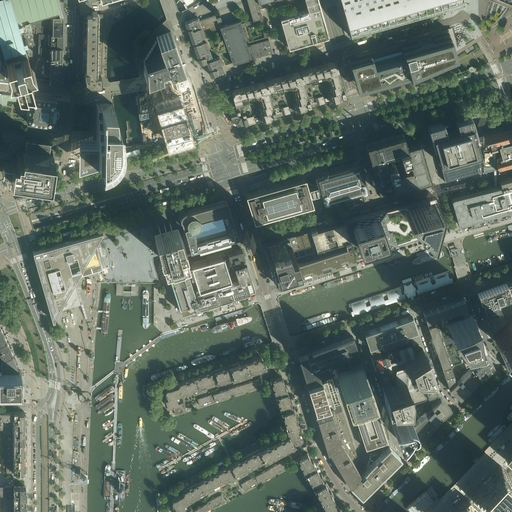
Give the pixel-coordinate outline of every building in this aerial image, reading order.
[(12,3),(11,0),(0,0),(0,81),(13,83),(15,83),(12,73),(5,75),(6,66),(4,59),(26,52),(25,48),(29,46),(27,39),(23,40),(21,34),(21,32),(12,3)] [(11,0),(12,3),(21,32),(31,33),(31,27),(29,20),(47,15),(63,15),(58,0),(11,0)] [(260,9),(257,0),(246,0),(248,5),(247,6),(247,7),(249,13),(250,12),(253,20),(262,18),(260,9)] [(274,0),(257,0),(260,9),(276,4),(274,0)] [(328,37),(317,0),(304,0),(305,2),(307,10),(279,18),(288,48),(328,37)] [(339,0),(340,3),(343,12),(345,20),(346,24),(348,29),(350,36),(358,33),(365,31),(373,29),(388,25),(393,23),(402,21),(403,20),(411,18),(433,12),(441,10),(448,7),(464,3),(463,0),(339,0)] [(92,14),(92,12),(92,8),(92,6),(87,6),(79,6),(79,14),(92,14)] [(511,9),(510,9),(501,20),(511,12),(511,9)] [(102,72),(102,43),(103,14),(97,14),(97,12),(92,12),(92,14),(79,14),(79,28),(79,29),(78,79),(78,81),(86,81),(85,85),(101,86),(101,76),(100,76),(100,72),(102,72)] [(215,15),(199,21),(203,32),(204,34),(220,29),(219,27),(222,26),(222,24),(218,14),(215,15)] [(29,20),(31,27),(36,27),(36,33),(39,33),(44,33),(62,34),(63,15),(47,15),(29,20)] [(203,32),(199,21),(198,17),(185,22),(186,27),(188,27),(189,29),(189,31),(188,31),(190,36),(203,32)] [(254,62),(254,61),(255,61),(254,58),(272,53),(262,18),(253,20),(251,21),(241,24),(240,20),(234,22),(234,20),(230,21),(227,23),(227,24),(222,26),(219,27),(220,29),(233,64),(250,59),(250,62),(251,62),(252,62),(254,62)] [(408,74),(455,55),(453,50),(452,47),(449,36),(449,33),(448,31),(447,29),(399,42),(355,55),(356,57),(348,59),(349,62),(350,65),(357,89),(362,88),(365,87),(398,77),(405,75),(408,74)] [(182,63),(171,31),(158,35),(156,36),(157,38),(144,60),(145,76),(182,63)] [(208,45),(204,34),(203,32),(190,36),(191,41),(193,40),(194,44),(193,45),(195,50),(208,45)] [(62,46),(62,34),(44,33),(39,33),(38,46),(62,46)] [(213,59),(208,45),(195,50),(197,57),(198,56),(199,58),(198,59),(200,64),(204,62),(213,59)] [(62,61),(62,47),(62,46),(38,46),(38,58),(44,58),(44,60),(62,61)] [(5,75),(12,73),(15,83),(32,85),(33,84),(33,83),(34,82),(34,81),(34,80),(33,75),(31,67),(34,66),(29,60),(26,52),(4,59),(6,66),(5,75)] [(213,59),(204,62),(206,62),(208,68),(210,68),(210,70),(209,70),(211,76),(224,71),(219,57),(213,59)] [(62,61),(44,60),(44,75),(50,75),(50,77),(62,78),(62,75),(62,63),(62,61)] [(265,79),(266,81),(265,81),(263,80),(234,89),(233,91),(232,91),(231,93),(233,100),(232,100),(231,101),(232,102),(232,103),(233,104),(236,111),(231,113),(230,113),(233,123),(234,123),(237,125),(238,126),(260,119),(272,116),(271,115),(275,114),(282,112),(282,113),(295,110),(306,106),(306,105),(310,104),(317,102),(317,103),(329,100),(341,97),(340,95),(344,93),(336,61),(335,61),(332,60),(300,69),(301,71),(300,71),(298,70),(265,79)] [(35,75),(33,75),(34,80),(34,81),(34,82),(33,83),(49,84),(49,83),(49,82),(50,79),(35,78),(35,75)] [(188,79),(152,89),(167,140),(191,134),(187,122),(194,119),(198,114),(194,99),(193,99),(188,79)] [(0,93),(0,104),(6,105),(7,105),(7,101),(8,100),(16,102),(20,102),(25,103),(25,102),(28,100),(30,101),(31,97),(21,96),(22,96),(20,96),(11,95),(10,95),(1,93),(0,93)] [(31,97),(30,101),(30,103),(29,103),(29,106),(27,116),(28,116),(27,122),(53,126),(53,125),(54,119),(56,108),(57,102),(56,102),(56,101),(57,101),(31,97)] [(116,137),(114,119),(113,119),(112,119),(111,105),(99,104),(98,104),(94,104),(94,114),(93,115),(93,116),(93,117),(94,117),(94,137),(90,137),(74,137),(74,164),(91,159),(97,157),(97,161),(98,161),(99,161),(101,160),(102,159),(103,159),(105,158),(106,157),(107,156),(108,155),(109,154),(110,153),(111,151),(112,150),(113,149),(114,148),(114,146),(115,145),(115,144),(115,142),(116,141),(116,139),(116,138),(116,137)] [(482,152),(482,133),(476,135),(475,133),(472,123),(471,120),(470,116),(470,115),(454,119),(455,121),(456,124),(457,128),(455,128),(454,128),(453,128),(452,129),(449,130),(448,130),(448,129),(448,130),(447,130),(446,130),(446,131),(445,131),(444,128),(443,124),(442,121),(426,125),(432,146),(434,145),(435,148),(437,157),(439,162),(441,169),(443,179),(444,181),(470,174),(478,172),(482,170),(482,152)] [(511,124),(482,133),(482,152),(482,170),(495,168),(511,163),(511,124)] [(367,148),(374,173),(374,174),(376,180),(376,182),(377,182),(379,188),(384,187),(387,197),(411,191),(410,187),(417,185),(418,189),(419,189),(418,185),(424,183),(426,187),(432,186),(431,181),(432,181),(430,173),(429,174),(427,167),(428,167),(427,166),(425,160),(426,159),(421,143),(407,147),(407,145),(405,137),(404,135),(404,133),(366,144),(366,146),(367,148)] [(50,141),(26,137),(24,147),(20,147),(20,151),(16,150),(16,154),(11,153),(10,161),(4,160),(3,160),(2,160),(2,161),(3,161),(2,168),(1,168),(1,169),(2,169),(6,169),(5,173),(9,173),(8,178),(16,179),(17,179),(23,180),(24,180),(32,181),(33,174),(40,174),(40,175),(41,175),(49,176),(50,168),(52,152),(48,151),(50,141)] [(358,162),(315,174),(318,184),(320,192),(323,201),(366,189),(358,162)] [(511,207),(511,176),(498,180),(500,186),(450,198),(457,223),(511,207)] [(452,185),(469,181),(468,176),(450,180),(452,185)] [(305,179),(256,193),(246,196),(254,222),(313,205),(310,195),(307,187),(306,181),(307,181),(306,180),(305,180),(305,179)] [(0,218),(2,217),(5,213),(19,209),(25,207),(29,208),(31,208),(32,212),(45,209),(68,202),(67,198),(66,192),(63,184),(60,185),(59,185),(58,182),(0,199),(0,218)] [(387,197),(384,187),(379,188),(382,199),(387,197)] [(366,191),(360,192),(362,200),(363,200),(364,201),(369,200),(366,191)] [(434,196),(385,209),(396,243),(399,242),(408,240),(410,239),(417,237),(419,236),(422,235),(431,232),(433,231),(443,228),(443,226),(441,221),(441,219),(439,214),(438,211),(437,206),(436,204),(435,199),(434,196)] [(234,224),(231,216),(227,202),(226,200),(185,211),(185,210),(184,211),(184,212),(183,213),(182,214),(181,215),(181,216),(181,217),(181,218),(179,219),(180,220),(181,220),(184,231),(189,250),(238,236),(236,232),(234,224)] [(344,220),(343,220),(349,238),(354,256),(355,256),(355,255),(373,250),(379,248),(395,243),(395,244),(396,243),(385,209),(384,209),(344,220)] [(315,228),(310,229),(316,249),(349,238),(343,220),(340,221),(333,223),(315,228)] [(189,250),(184,231),(179,232),(176,221),(152,228),(155,239),(154,239),(157,248),(158,247),(161,258),(167,256),(167,257),(179,254),(179,253),(185,251),(184,251),(189,250)] [(267,243),(262,245),(270,269),(270,271),(273,279),(273,280),(274,282),(274,283),(355,257),(354,256),(349,238),(316,249),(310,229),(296,233),(279,238),(266,241),(267,243)] [(511,231),(490,238),(491,242),(511,236),(511,231)] [(82,276),(95,272),(105,269),(97,248),(103,237),(105,235),(106,235),(105,233),(34,251),(48,299),(54,320),(54,321),(57,320),(58,318),(62,308),(82,302),(77,285),(74,278),(82,276)] [(245,259),(241,248),(227,252),(222,253),(222,254),(223,253),(226,265),(232,264),(245,259)] [(227,266),(226,265),(223,253),(222,254),(222,253),(191,262),(190,262),(190,263),(185,264),(193,288),(198,286),(198,287),(230,277),(226,266),(227,266)] [(249,273),(245,259),(232,264),(237,277),(249,273)] [(193,288),(185,264),(185,263),(181,264),(181,265),(167,269),(181,312),(185,311),(185,312),(191,310),(195,308),(199,307),(193,288)] [(400,288),(348,306),(351,317),(453,282),(449,271),(413,284),(411,279),(398,283),(400,288)] [(249,273),(237,277),(214,284),(220,301),(246,292),(249,291),(249,290),(254,289),(249,273)] [(505,282),(477,292),(484,312),(490,310),(491,312),(501,308),(511,304),(511,295),(510,297),(505,282)] [(220,301),(214,284),(199,289),(198,287),(198,286),(193,288),(199,307),(204,306),(220,301)] [(102,335),(104,336),(106,335),(108,332),(109,328),(110,312),(111,298),(111,296),(110,294),(109,293),(106,293),(105,294),(104,297),(103,311),(103,312),(101,328),(101,329),(101,331),(102,335)] [(482,354),(471,322),(470,317),(465,319),(463,313),(467,311),(463,298),(423,312),(442,368),(465,360),(482,354)] [(511,304),(501,308),(491,312),(490,310),(484,312),(488,323),(492,333),(494,335),(492,336),(507,351),(509,350),(511,345),(511,304)] [(325,314),(303,321),(302,323),(301,324),(301,325),(303,326),(304,326),(329,318),(330,317),(330,315),(329,314),(328,314),(325,314)] [(212,330),(214,331),(217,331),(220,330),(223,329),(241,324),(247,321),(249,320),(251,319),(252,318),(252,316),(251,315),(249,315),(245,315),(222,322),(215,325),(212,327),(212,328),(212,329),(212,330)] [(411,341),(408,333),(416,330),(411,315),(364,332),(369,347),(377,344),(380,352),(411,341)] [(304,331),(331,322),(333,322),(334,321),(335,320),(335,319),(335,318),(334,317),(333,317),(331,317),(303,327),(302,328),(301,329),(302,330),(302,331),(303,332),(304,331)] [(186,328),(188,332),(207,326),(205,322),(186,328)] [(419,338),(417,333),(416,330),(408,333),(411,341),(412,344),(420,341),(419,338)] [(340,366),(360,359),(353,336),(311,352),(312,353),(307,355),(307,353),(298,357),(307,384),(306,384),(307,385),(326,379),(324,372),(340,366)] [(7,341),(0,343),(0,359),(1,360),(12,355),(13,355),(12,352),(13,351),(12,348),(10,349),(9,346),(11,346),(9,342),(7,343),(7,341)] [(380,352),(377,344),(369,347),(371,355),(372,358),(381,355),(380,352)] [(438,394),(427,367),(423,349),(415,354),(417,357),(415,357),(411,344),(397,349),(400,358),(398,359),(414,402),(438,394)] [(398,359),(395,350),(381,355),(372,358),(375,366),(398,359)] [(487,371),(493,365),(484,355),(482,354),(465,360),(482,376),(481,375),(486,371),(487,371)] [(1,360),(0,359),(0,370),(19,371),(19,370),(16,365),(18,363),(15,358),(13,358),(12,355),(1,360)] [(264,366),(263,362),(261,356),(255,358),(255,357),(254,357),(253,357),(252,357),(252,358),(251,359),(245,361),(248,371),(249,372),(264,367),(264,366)] [(414,402),(398,359),(375,366),(385,393),(386,400),(394,397),(396,396),(400,409),(415,404),(414,402)] [(245,360),(240,362),(239,362),(239,361),(238,361),(237,361),(237,362),(237,363),(235,363),(230,365),(234,376),(248,371),(245,361),(245,360)] [(465,360),(442,368),(445,376),(455,373),(470,388),(482,376),(465,360)] [(345,392),(347,391),(368,384),(367,380),(364,370),(362,365),(362,364),(338,372),(337,372),(344,392),(345,392)] [(230,365),(224,367),(224,366),(223,366),(222,366),(221,366),(221,367),(221,368),(220,368),(214,370),(214,371),(217,381),(234,376),(230,365)] [(19,371),(0,370),(0,388),(20,388),(20,389),(21,389),(21,388),(20,388),(20,384),(21,384),(21,383),(20,383),(20,377),(21,377),(21,376),(20,376),(20,372),(21,372),(21,371),(19,371),(19,370),(19,371)] [(204,374),(196,377),(199,388),(217,382),(217,381),(214,371),(209,372),(208,372),(208,371),(207,371),(206,372),(206,373),(204,374)] [(470,388),(455,373),(445,376),(449,388),(459,398),(470,388)] [(286,391),(285,386),(286,386),(286,385),(286,384),(285,383),(284,383),(282,376),(277,377),(270,379),(271,382),(275,395),(276,395),(286,391)] [(196,377),(193,377),(187,379),(187,378),(186,378),(185,378),(185,379),(185,380),(183,381),(178,382),(181,392),(181,393),(181,394),(199,388),(196,377)] [(259,377),(251,380),(254,387),(259,386),(260,386),(261,385),(262,385),(261,382),(259,377)] [(337,395),(337,393),(331,377),(326,379),(307,385),(315,411),(315,410),(315,411),(340,403),(337,395)] [(251,380),(243,382),(246,390),(247,389),(247,390),(248,389),(249,389),(254,387),(251,380)] [(167,397),(166,397),(166,398),(173,396),(181,393),(181,392),(178,382),(177,382),(178,385),(165,389),(167,397)] [(243,382),(236,385),(238,392),(243,390),(244,391),(245,391),(245,390),(246,390),(243,382)] [(358,434),(360,438),(362,437),(365,448),(376,444),(387,441),(368,384),(347,391),(359,429),(357,429),(358,434)] [(228,387),(228,388),(230,394),(231,394),(232,395),(233,394),(238,392),(236,385),(228,387)] [(97,402),(99,401),(111,392),(114,390),(114,389),(113,387),(112,387),(109,389),(96,398),(95,398),(95,399),(97,401),(97,402)] [(228,388),(220,390),(223,398),(227,396),(228,397),(229,396),(230,395),(231,395),(230,394),(228,388)] [(220,390),(212,393),(215,400),(216,400),(217,400),(218,399),(223,398),(220,390)] [(290,398),(289,398),(289,399),(287,391),(286,391),(276,395),(281,411),(281,410),(292,407),(290,401),(291,401),(291,400),(291,399),(290,399),(290,398)] [(212,393),(205,395),(207,403),(212,401),(213,401),(214,401),(214,400),(215,400),(212,393)] [(96,407),(96,408),(97,409),(98,410),(99,410),(103,407),(112,400),(115,398),(115,397),(113,395),(112,395),(111,395),(97,406),(96,407)] [(197,398),(197,399),(199,405),(200,405),(201,405),(202,405),(202,404),(207,403),(205,395),(197,398)] [(166,398),(166,397),(163,398),(164,403),(165,404),(166,405),(167,405),(167,406),(168,406),(172,404),(174,412),(186,409),(184,403),(184,402),(176,405),(175,403),(173,396),(166,398)] [(450,408),(439,397),(427,401),(432,407),(441,416),(450,408)] [(441,416),(432,407),(427,401),(417,404),(435,422),(441,416)] [(317,418),(342,410),(340,403),(315,411),(317,418)] [(409,448),(432,425),(435,422),(417,404),(414,405),(408,411),(411,417),(410,418),(414,422),(398,437),(409,448)] [(295,414),(292,407),(281,410),(285,424),(297,420),(296,417),(296,416),(297,416),(297,415),(296,414),(295,414)] [(398,437),(414,422),(410,418),(411,417),(410,418),(410,417),(410,416),(409,415),(408,415),(407,414),(406,414),(405,414),(404,414),(403,413),(407,412),(405,408),(391,413),(393,419),(393,420),(396,425),(395,426),(396,431),(397,433),(398,437)] [(357,455),(345,418),(342,410),(317,418),(325,444),(325,443),(329,451),(347,481),(350,484),(350,485),(366,469),(363,466),(357,455)] [(24,420),(24,419),(25,419),(27,418),(27,414),(25,414),(24,412),(24,411),(14,412),(14,419),(14,426),(3,426),(3,428),(14,428),(14,427),(24,427),(24,425),(27,425),(27,420),(25,420),(24,420)] [(14,426),(14,419),(14,412),(1,412),(1,419),(1,430),(3,430),(3,429),(3,428),(3,426),(14,426)] [(302,438),(301,437),(302,436),(301,435),(299,430),(298,426),(297,422),(297,420),(285,424),(287,430),(288,433),(282,436),(281,436),(280,436),(280,437),(280,438),(278,439),(274,441),(280,451),(294,443),(294,442),(296,441),(302,438)] [(24,435),(24,434),(25,434),(27,433),(27,429),(24,429),(24,427),(14,427),(14,428),(3,428),(3,429),(3,430),(3,440),(14,440),(14,442),(24,442),(24,441),(24,440),(27,440),(27,435),(25,435),(24,435)] [(440,439),(415,464),(418,467),(443,442),(440,439)] [(280,451),(274,441),(268,444),(267,443),(266,444),(265,445),(266,446),(264,447),(259,449),(265,459),(265,460),(280,451)] [(24,450),(24,449),(24,448),(25,448),(27,448),(27,443),(25,443),(24,442),(14,442),(14,443),(14,449),(14,455),(14,457),(24,457),(24,456),(25,455),(27,455),(27,450),(25,450),(24,450)] [(361,495),(399,457),(389,447),(366,469),(350,485),(361,495)] [(259,449),(254,452),(254,451),(253,451),(252,451),(251,451),(251,452),(251,453),(250,454),(245,456),(251,466),(265,459),(259,449)] [(313,464),(312,463),(312,462),(313,462),(313,461),(313,460),(312,460),(311,460),(307,453),(297,459),(298,461),(305,473),(314,468),(315,467),(313,464)] [(237,460),(237,461),(235,462),(230,465),(236,475),(251,466),(245,456),(240,459),(239,459),(238,459),(237,459),(237,460)] [(24,465),(24,464),(24,463),(25,463),(27,463),(27,458),(25,458),(24,457),(14,457),(14,458),(3,458),(3,467),(6,467),(6,472),(24,472),(24,471),(25,470),(27,470),(27,465),(25,465),(24,465)] [(283,459),(276,463),(280,470),(284,467),(285,468),(286,467),(286,466),(287,466),(283,459)] [(454,506),(448,511),(479,511),(481,510),(481,509),(482,507),(483,509),(486,506),(487,507),(489,505),(490,506),(492,504),(494,505),(496,503),(497,504),(511,487),(511,476),(500,465),(498,464),(497,463),(496,462),(495,461),(494,460),(473,481),(475,483),(473,486),(474,487),(472,490),(473,491),(471,493),(473,494),(471,496),(472,497),(470,499),(469,498),(465,502),(463,500),(456,508),(454,506)] [(269,467),(273,474),(273,473),(274,473),(275,473),(275,472),(280,470),(276,463),(269,467)] [(223,469),(221,470),(217,472),(214,474),(219,485),(223,483),(236,476),(236,475),(230,465),(225,468),(225,467),(224,467),(223,467),(223,468),(223,469)] [(269,467),(262,471),(266,478),(270,476),(271,476),(272,475),(273,474),(269,467)] [(314,468),(305,473),(305,474),(305,473),(313,487),(323,481),(321,476),(322,475),(322,474),(321,474),(321,473),(320,473),(319,474),(315,467),(314,468)] [(116,471),(115,472),(115,500),(115,501),(116,501),(123,501),(124,501),(124,500),(125,472),(125,471),(124,471),(116,471)] [(262,471),(255,475),(259,482),(260,482),(261,481),(266,478),(262,471)] [(211,476),(206,479),(206,478),(205,478),(204,478),(203,478),(203,479),(203,480),(202,481),(197,483),(202,493),(203,494),(219,485),(214,474),(211,476)] [(255,475),(248,479),(251,486),(256,483),(257,484),(257,483),(258,482),(259,482),(255,475)] [(240,483),(241,484),(244,490),(245,489),(246,490),(247,489),(247,488),(251,486),(248,479),(240,483)] [(323,481),(313,487),(314,487),(321,499),(331,493),(329,490),(330,490),(330,489),(330,488),(329,487),(328,487),(328,488),(327,486),(324,481),(323,481)] [(189,487),(182,491),(188,501),(202,493),(197,483),(192,486),(191,485),(190,485),(189,485),(189,486),(189,487)] [(12,495),(11,486),(4,486),(2,486),(0,486),(0,491),(0,494),(0,495),(3,495),(5,495),(7,495),(12,495)] [(13,486),(11,486),(12,495),(12,500),(14,500),(26,500),(26,499),(26,494),(24,494),(24,492),(26,492),(26,487),(25,487),(25,486),(13,486)] [(171,500),(175,507),(171,509),(172,511),(193,511),(192,510),(192,509),(186,511),(184,511),(180,505),(188,501),(182,491),(183,493),(171,500)] [(336,511),(340,510),(339,509),(339,508),(339,507),(338,507),(333,498),(333,497),(331,493),(321,499),(323,504),(326,508),(320,511),(319,511),(318,511),(336,511)] [(221,494),(214,498),(218,504),(222,502),(223,502),(224,502),(224,501),(225,500),(222,495),(221,494)] [(214,498),(207,502),(210,508),(211,508),(212,508),(213,508),(213,507),(218,504),(214,498)] [(26,500),(14,500),(12,500),(7,500),(7,511),(26,511),(26,508),(24,508),(24,506),(26,506),(26,501),(26,500)] [(79,511),(80,511),(80,502),(71,502),(71,511),(70,511),(79,511)] [(207,502),(199,506),(203,511),(208,510),(209,510),(210,509),(210,508),(207,502)]
